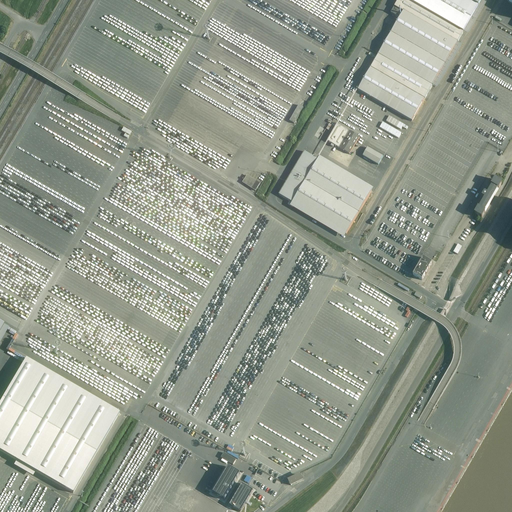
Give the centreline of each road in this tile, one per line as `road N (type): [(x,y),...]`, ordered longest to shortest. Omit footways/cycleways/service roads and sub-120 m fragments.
road 1 (unclassified): [(389,0),(270,200),(350,248)]
road 2 (unclassified): [(350,248),(495,0)]
road 3 (unclassified): [(270,511),(339,456),(433,297)]
road 4 (unclassified): [(138,130),(0,365)]
road 5 (unclassified): [(138,130),(343,261)]
road 6 (unclassified): [(343,261),(453,333),(456,363),(421,423)]
road 7 (unclassified): [(237,444),(343,261)]
road 8 (unclassified): [(0,50),(138,130)]
road 9 (unclassified): [(216,0),(138,130)]
road 10 (unclassified): [(433,297),(511,168)]
road 11 (unclassified): [(65,0),(0,112)]
